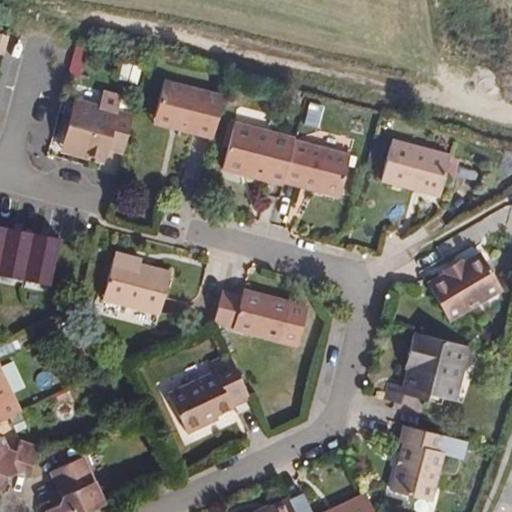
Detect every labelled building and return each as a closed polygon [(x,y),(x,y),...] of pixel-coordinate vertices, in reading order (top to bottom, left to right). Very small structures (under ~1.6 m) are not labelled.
[(177,126),(210,135),(221,94),(161,79),(154,113),(179,120),(177,126)] [(63,133),(72,148),(102,156),(105,144),(122,149),(131,113),(115,108),(113,113),(100,110),(101,105),(73,97),(63,133)] [(115,108),(101,105),(100,110),(113,113),(115,108)] [(152,120),(177,126),(179,120),(154,113),(152,120)] [(219,144),(226,146),(232,123),(225,122),(219,144)] [(232,123),(226,146),(221,167),(240,172),(242,168),(281,178),(282,174),(309,180),(307,188),(337,195),(347,153),(291,138),(233,122),(232,123)] [(60,145),(72,148),(63,133),(60,145)] [(399,180),(440,190),(450,152),(415,144),(389,138),(382,176),(399,180)] [(307,188),(309,180),(282,174),(281,178),(242,168),(240,172),(280,182),(307,188)] [(0,222),(0,270),(47,282),(58,237),(0,222)] [(113,252),(110,261),(138,267),(139,258),(113,252)] [(480,253),(469,258),(471,261),(456,269),(453,266),(443,271),(445,275),(429,284),(448,317),(498,288),(480,253)] [(471,261),(469,258),(453,266),(456,269),(471,261)] [(138,267),(110,261),(100,302),(157,315),(167,274),(138,267)] [(237,297),(218,292),(212,321),(213,323),(234,327),(233,331),(279,341),(289,301),(240,290),(237,297)] [(456,376),(463,343),(410,330),(404,351),(415,355),(412,367),(408,366),(402,386),(387,382),(384,399),(399,402),(402,393),(424,398),(428,392),(447,396),(452,375),(456,376)] [(400,364),(408,366),(412,367),(415,355),(404,351),(400,364)] [(230,406),(248,397),(228,355),(210,363),(214,372),(167,393),(184,431),(202,423),(199,417),(229,404),(230,406)] [(0,490),(3,489),(9,476),(18,473),(27,476),(35,447),(19,441),(16,451),(8,449),(2,435),(0,435),(0,419),(19,410),(0,371),(0,490)] [(440,450),(443,434),(403,424),(399,440),(403,441),(391,490),(431,499),(443,451),(440,450)] [(43,507),(41,511),(90,511),(90,510),(97,507),(102,503),(80,455),(49,470),(59,493),(57,497),(56,502),(43,507)] [(366,511),(372,511),(363,492),(358,495),(366,511)] [(366,511),(358,495),(322,511),(309,511),(301,494),(287,501),(286,500),(269,507),(268,511),(366,511)]
